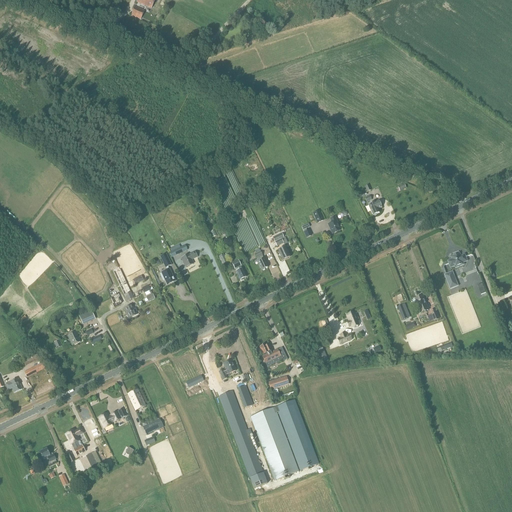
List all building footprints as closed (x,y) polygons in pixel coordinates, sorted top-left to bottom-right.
[(151,8),(154,0),(137,0),(137,2),(151,8)] [(144,11),(135,7),(131,16),(141,20),(144,11)] [(378,201),(368,205),(373,215),(374,215),(375,215),(376,215),(376,214),(379,213),(378,209),(381,207),(381,206),(382,206),(380,202),(379,202),(378,201)] [(319,211),(312,214),(317,224),(324,221),(319,211)] [(231,223),(241,218),(239,214),(229,219),(231,223)] [(331,223),(328,225),(332,234),(341,230),(339,225),(337,221),(335,217),(330,219),(331,223)] [(271,235),(273,245),(284,243),(282,233),(271,235)] [(278,251),(283,260),(290,257),(285,247),(278,251)] [(263,258),(262,256),(263,256),(259,249),(255,251),(256,254),(255,254),(257,258),(260,257),(260,259),(263,258)] [(189,255),(181,258),(185,268),(194,264),(192,260),(197,257),(195,252),(189,255)] [(162,256),(167,267),(168,270),(163,272),(163,273),(161,274),(164,280),(166,280),(168,285),(176,281),(169,266),(172,265),(167,254),(162,256)] [(219,256),(223,266),(228,263),(223,254),(219,256)] [(452,256),(452,258),(452,260),(449,261),(449,263),(450,266),(452,267),(455,266),(455,268),(464,265),(463,263),(466,262),(467,260),(465,256),(463,255),(460,257),(460,255),(458,254),(452,256)] [(268,267),(264,259),(258,262),(262,270),(268,267)] [(246,277),(242,269),(236,272),(240,280),(246,277)] [(457,286),(452,272),(445,275),(450,289),(457,286)] [(126,280),(123,274),(116,277),(119,283),(126,280)] [(131,290),(123,293),(127,301),(128,303),(135,300),(131,290)] [(152,295),(146,298),(148,303),(155,300),(152,295)] [(429,310),(423,296),(415,299),(421,313),(429,310)] [(115,297),(107,300),(110,309),(118,306),(115,297)] [(134,309),(132,305),(124,309),(128,319),(137,315),(136,313),(137,312),(135,308),(134,309)] [(398,307),(403,320),(408,318),(403,305),(398,307)] [(92,311),(79,317),(83,325),(95,319),(92,311)] [(347,316),(349,322),(347,322),(349,327),(351,326),(352,328),(353,328),(354,329),(358,328),(357,326),(359,325),(354,313),(347,316)] [(434,322),(440,319),(437,313),(432,315),(434,322)] [(76,332),(68,336),(70,339),(68,341),(69,343),(71,342),(73,346),(81,342),(76,332)] [(349,335),(346,336),(345,334),(340,336),(341,338),(338,340),(340,345),(351,340),(349,335)] [(265,344),(259,347),(263,355),(265,354),(265,355),(265,356),(263,357),(266,363),(280,357),(282,360),(283,362),(287,360),(282,348),(272,353),(271,351),(273,351),(270,344),(266,346),(265,344)] [(19,355),(25,367),(39,359),(33,347),(19,355)] [(316,353),(321,364),(328,361),(323,350),(316,353)] [(224,371),(223,370),(219,372),(223,380),(227,378),(226,375),(236,371),(231,361),(223,365),(226,370),(224,371)] [(27,378),(45,369),(42,363),(24,372),(27,378)] [(185,383),(187,389),(202,382),(199,376),(185,383)] [(287,377),(268,383),(271,391),(271,390),(286,386),(289,385),(287,377)] [(10,382),(6,384),(8,390),(12,389),(14,393),(22,389),(18,379),(10,382)] [(251,407),(244,387),(237,390),(243,409),(251,407)] [(145,406),(138,390),(128,395),(135,410),(145,406)] [(228,427),(242,423),(231,392),(218,397),(228,427)] [(123,409),(118,412),(122,419),(127,416),(123,409)] [(110,415),(111,416),(108,418),(106,414),(99,417),(104,428),(112,425),(111,422),(113,421),(114,422),(120,419),(116,412),(110,415)] [(159,419),(143,427),(147,436),(164,427),(159,419)] [(74,430),(66,434),(71,445),(71,444),(74,449),(77,448),(74,443),(79,440),(77,436),(83,433),(81,429),(75,432),(74,430)] [(151,437),(142,441),(144,447),(154,443),(151,437)] [(246,452),(248,457),(252,456),(253,462),(256,461),(252,444),(248,445),(247,441),(241,443),(244,453),(246,452)] [(77,456),(85,452),(82,445),(77,448),(74,449),(77,456)] [(131,456),(134,450),(128,448),(125,453),(131,456)] [(47,449),(40,453),(42,459),(46,457),(47,459),(48,459),(50,463),(56,460),(54,454),(50,456),(50,455),(47,449)] [(92,454),(86,456),(95,476),(101,473),(92,454)] [(64,475),(59,477),(62,486),(67,483),(64,475)]
